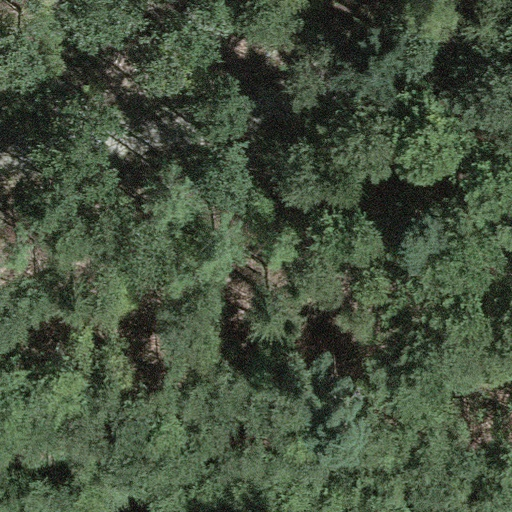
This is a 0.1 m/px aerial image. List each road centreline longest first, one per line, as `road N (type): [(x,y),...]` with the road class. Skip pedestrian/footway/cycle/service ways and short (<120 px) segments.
road 1 (track): [(0,201),(295,90),(474,0)]
road 2 (track): [(374,511),(238,493),(101,494),(17,511)]
